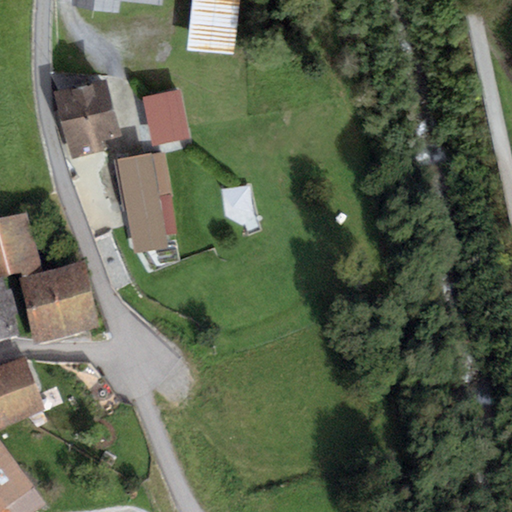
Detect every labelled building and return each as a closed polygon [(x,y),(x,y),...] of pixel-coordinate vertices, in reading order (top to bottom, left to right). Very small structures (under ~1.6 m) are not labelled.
[(72,0),(71,12),(124,18),(126,8),(170,13),(171,0),(72,0)] [(195,0),(191,48),(237,53),(241,0),(195,0)] [(113,79),(62,90),(77,160),(109,153),(106,139),(125,135),(113,79)] [(183,91),(148,98),(157,148),(193,142),(183,91)] [(170,152),(119,160),(135,255),(171,249),(162,196),(177,193),(170,152)] [(31,221),(0,228),(0,279),(43,269),(31,221)] [(89,271),(26,283),(38,345),(101,333),(89,271)] [(9,288),(0,290),(0,350),(25,344),(9,288)] [(0,430),(41,415),(21,369),(0,377),(0,430)] [(0,444),(0,511),(11,511),(37,491),(0,444)]
